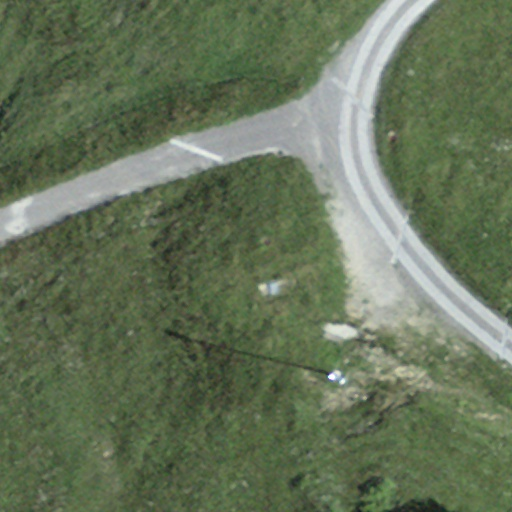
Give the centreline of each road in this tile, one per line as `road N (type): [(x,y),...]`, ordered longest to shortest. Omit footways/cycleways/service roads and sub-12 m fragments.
road 1 (track): [(0,213),(290,119),(341,113)]
road 2 (track): [(511,336),(455,304),(362,200),(341,113)]
road 3 (track): [(341,113),(356,55),(416,0)]
